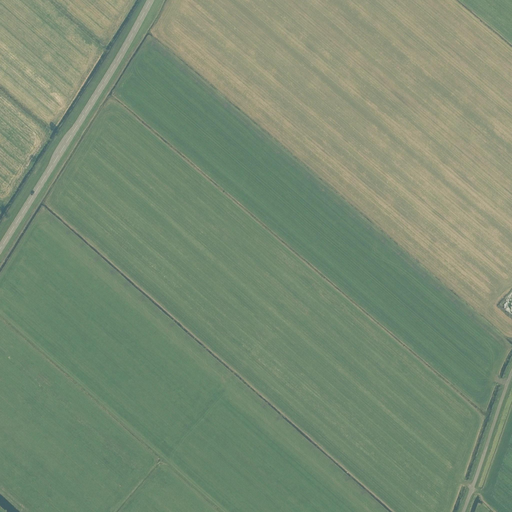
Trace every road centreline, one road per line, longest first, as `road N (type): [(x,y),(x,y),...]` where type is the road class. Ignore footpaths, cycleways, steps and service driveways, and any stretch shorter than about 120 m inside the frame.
road 1 (primary): [(0,250),(150,0)]
road 2 (unclassified): [(463,511),(511,373)]
